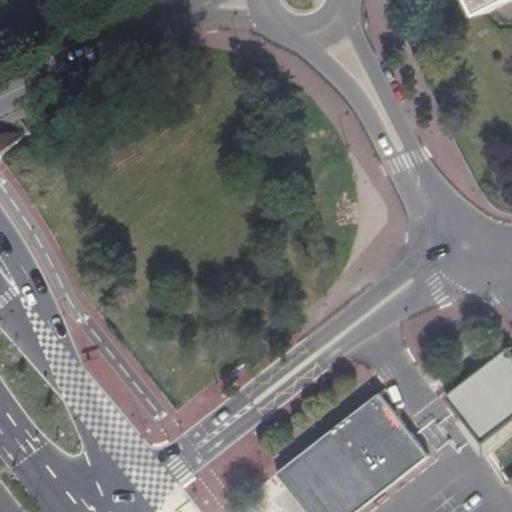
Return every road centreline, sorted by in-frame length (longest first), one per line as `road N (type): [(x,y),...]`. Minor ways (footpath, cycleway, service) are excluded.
road 1 (residential): [(121,502),(466,246)]
road 2 (primary): [(121,502),(26,273),(0,233)]
road 3 (residential): [(282,33),(325,64),(408,164)]
road 4 (tertiary): [(162,20),(0,101)]
road 5 (residential): [(408,164),(347,6)]
